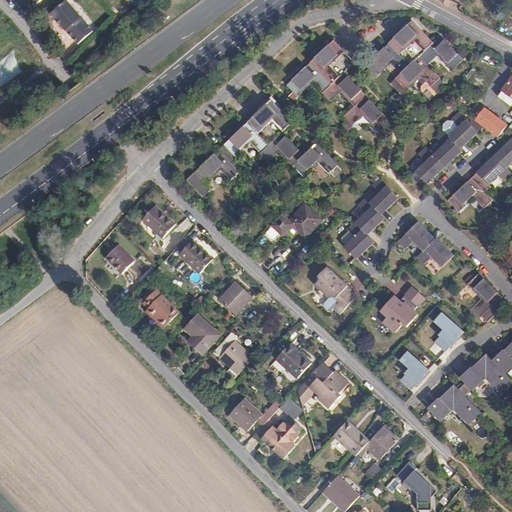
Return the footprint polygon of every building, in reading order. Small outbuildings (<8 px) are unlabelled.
[(82,18),(66,1),(64,3),(61,0),(59,0),(54,5),(57,9),(51,14),(57,19),(56,20),(61,26),(61,25),(67,31),(78,44),(93,31),(82,18)] [(397,53),(421,30),(413,21),(389,44),(397,53)] [(419,57),(433,43),(421,30),(397,53),(410,66),(419,57)] [(463,60),(454,50),(441,36),(433,43),(419,57),(427,65),(438,55),(453,70),(463,60)] [(334,41),(323,52),(344,73),(355,63),(334,41)] [(401,73),(410,66),(397,53),(389,44),(365,66),(369,70),(375,77),(391,63),(401,73)] [(344,73),(323,52),(310,64),(331,86),(344,73)] [(441,78),(427,65),(419,57),(410,66),(401,73),(395,79),(403,87),(405,90),(420,75),(426,81),(431,86),(430,87),(434,91),(437,94),(444,88),(441,78)] [(331,86),(310,64),(286,86),(290,91),(293,94),(292,94),(294,96),(296,98),(312,83),(322,95),(331,86)] [(366,96),(344,73),(331,86),(322,95),(328,100),(327,101),(329,103),(341,93),(355,106),(366,96)] [(511,77),(503,90),(511,97),(511,77)] [(390,84),(397,92),(403,87),(395,79),(390,84)] [(430,95),(434,91),(430,87),(431,86),(426,81),(422,85),(423,88),(430,95)] [(407,92),(405,90),(403,87),(397,92),(402,97),(407,92)] [(293,94),(290,91),(285,96),(289,101),(290,100),(289,98),(292,94),(293,94)] [(389,120),(366,96),(355,106),(344,117),(349,123),(352,126),(363,115),(378,130),(386,123),(389,120)] [(272,100),(248,123),(256,132),(280,109),(272,100)] [(485,108),(476,120),(482,125),(498,137),(507,125),(485,108)] [(280,109),(256,132),(269,145),(282,132),(293,123),(280,109)] [(478,133),(477,131),(459,113),(452,121),(453,121),(459,128),(449,137),(461,149),(478,133)] [(459,128),(453,121),(448,121),(444,125),(444,131),(449,137),(459,128)] [(248,123),(225,145),(235,156),(250,141),(260,153),(269,145),(256,132),(248,123)] [(463,151),(461,149),(449,137),(444,131),(436,138),(443,146),(434,155),(445,168),(463,151)] [(269,145),(260,153),(268,162),(279,152),(293,166),(304,155),(282,132),(269,145)] [(511,139),(507,145),(495,156),(507,168),(511,163),(511,139)] [(304,155),(293,166),(303,178),(318,163),(328,174),(337,165),(316,143),(304,155)] [(225,145),(187,181),(203,197),(211,189),(206,184),(221,170),(232,181),(236,177),(240,173),(232,164),(238,158),(235,156),(225,145)] [(427,185),(445,168),(434,155),(434,156),(426,148),(418,155),(425,163),(411,177),(417,183),(422,179),(427,185)] [(507,168),(495,156),(478,173),(490,185),(500,175),(507,183),(511,177),(511,173),(507,168)] [(490,185),(478,173),(448,201),(456,209),(458,212),(474,197),(485,208),(490,204),(493,200),(485,192),(491,186),(490,185)] [(399,198),(381,179),(372,186),(379,194),(370,202),(369,203),(381,215),(381,214),(399,198)] [(370,202),(366,199),(359,205),(366,213),(356,223),(367,235),(385,218),(381,214),(381,215),(369,203),(370,202)] [(322,222),(302,204),(285,222),(280,217),(270,228),(281,238),(283,236),(285,238),(287,236),(290,238),(296,232),(304,240),(322,222)] [(175,224),(155,206),(142,220),(163,238),(175,224)] [(419,222),(399,241),(406,248),(413,241),(423,251),(435,240),(419,222)] [(367,235),(356,223),(355,224),(349,230),(350,231),(356,238),(347,247),(345,248),(355,258),(357,260),(375,243),(367,235)] [(356,238),(350,231),(342,239),(342,242),(347,247),(356,238)] [(435,240),(423,251),(418,257),(425,264),(432,257),(443,267),(453,258),(454,256),(437,238),(435,240)] [(213,259),(192,241),(179,255),(200,274),(213,259)] [(135,261),(119,245),(106,258),(122,273),(135,261)] [(497,263),(508,275),(511,271),(511,259),(507,254),(497,263)] [(327,267),(320,274),(323,277),(319,281),(315,286),(329,300),(334,298),(339,303),(333,309),(340,315),(356,297),(347,288),(348,287),(327,267)] [(482,317),(488,323),(501,310),(496,304),(502,298),(479,274),(477,276),(469,284),(484,300),(472,311),(480,319),(482,317)] [(253,297),(237,282),(220,300),(236,315),(253,297)] [(144,303),(156,290),(154,287),(142,300),(144,303)] [(413,287),(406,295),(414,302),(409,307),(405,303),(403,305),(400,302),(395,297),(382,311),(389,318),(384,323),(395,333),(404,323),(408,327),(419,314),(414,311),(425,299),(413,287)] [(179,313),(156,290),(144,303),(149,308),(148,309),(153,315),(153,316),(165,328),(179,313)] [(414,302),(406,295),(400,302),(403,305),(405,303),(409,307),(414,302)] [(334,298),(329,300),(324,304),(325,307),(328,310),(332,310),(333,309),(339,303),(334,298)] [(163,330),(165,328),(153,316),(153,315),(148,309),(145,312),(163,330)] [(452,322),(444,314),(439,319),(448,327),(452,322)] [(220,335),(198,315),(185,330),(194,337),(189,342),(203,355),(220,335)] [(446,331),(434,321),(420,336),(432,346),(446,331)] [(232,333),(214,352),(231,367),(226,372),(234,379),(253,358),(235,341),(238,338),(232,333)] [(511,343),(504,351),(504,350),(493,360),(506,373),(511,367),(511,343)] [(312,363),(291,344),(276,359),(298,378),(312,363)] [(502,394),(511,385),(511,379),(506,373),(493,360),(488,355),(473,369),(472,368),(461,379),(466,384),(473,392),(485,382),(483,380),(487,376),(498,387),(496,389),(502,394)] [(299,390),(308,398),(314,391),(320,396),(318,398),(330,409),(341,396),(339,394),(348,383),(338,374),(335,377),(332,374),(333,372),(323,363),(299,390)] [(428,409),(430,411),(440,422),(451,412),(450,410),(453,407),(464,419),(463,420),(469,426),(480,415),(482,413),(460,390),(455,385),(440,399),(439,398),(428,409)] [(299,391),(302,405),(308,398),(299,390),(299,391)] [(259,419),(265,425),(282,406),(276,400),(262,416),(245,399),(229,415),(248,432),(256,423),(259,419)] [(303,429),(291,418),(286,424),(284,423),(277,430),(273,427),(261,439),(284,460),(296,447),(292,444),(299,437),(297,435),(303,429)] [(256,423),(262,428),(265,425),(259,419),(256,423)] [(348,422),(335,437),(356,457),(359,453),(370,442),(348,422)] [(399,440),(384,426),(370,442),(359,453),(362,455),(368,448),(381,459),(399,440)] [(373,479),(382,469),(375,463),(366,473),(373,479)] [(417,469),(411,463),(398,476),(404,482),(417,469)] [(323,493),(344,511),(345,511),(360,496),(338,476),(323,493)]
